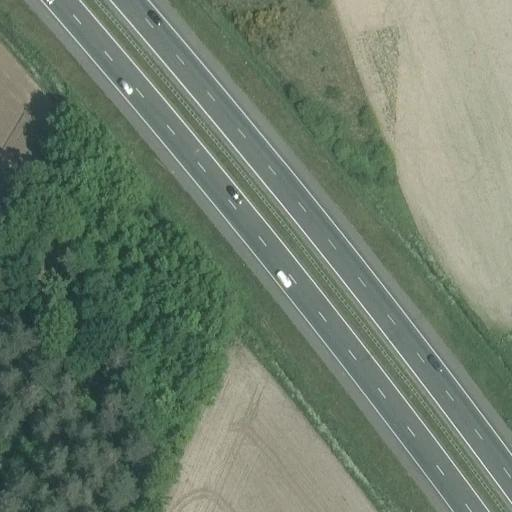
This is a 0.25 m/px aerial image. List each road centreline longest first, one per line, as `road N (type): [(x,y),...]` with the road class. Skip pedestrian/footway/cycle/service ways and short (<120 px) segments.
road 1 (motorway): [(59,0),(469,511)]
road 2 (motorway): [(511,480),(130,0)]
